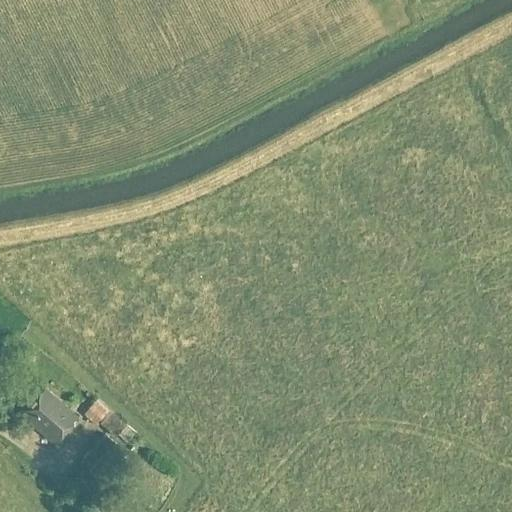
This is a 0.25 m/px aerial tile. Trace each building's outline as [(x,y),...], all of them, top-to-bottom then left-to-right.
[(45,388),(21,415),(55,444),(78,416),(45,388)] [(101,422),(102,423),(116,436),(119,434),(124,439),(133,431),(112,412),(97,397),(84,414),(97,426),(101,422)] [(100,476),(123,448),(104,432),(81,460),(100,476)] [(111,477),(116,470),(111,466),(105,473),(111,477)] [(105,486),(84,468),(71,483),(92,501),(105,486)] [(105,504),(112,508),(116,501),(110,497),(105,504)]
